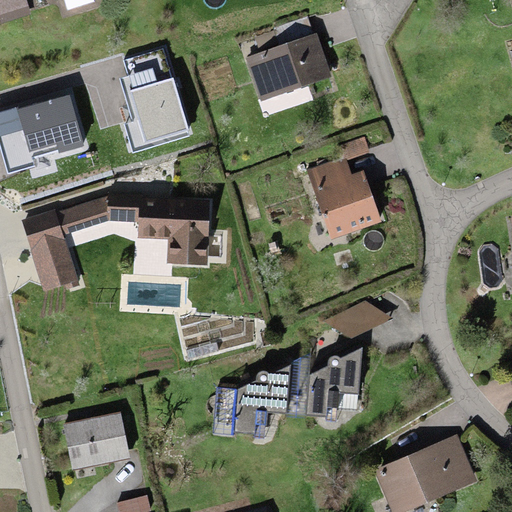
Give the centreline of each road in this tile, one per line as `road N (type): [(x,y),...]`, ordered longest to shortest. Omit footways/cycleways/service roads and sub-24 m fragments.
road 1 (residential): [(511,182),(444,227),(433,300),(445,371),(511,441)]
road 2 (residential): [(37,511),(0,317)]
